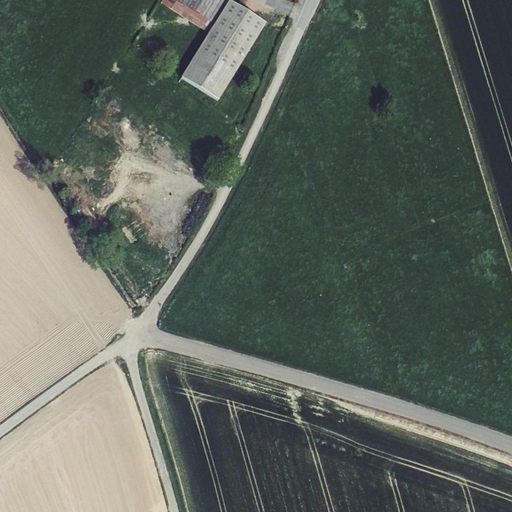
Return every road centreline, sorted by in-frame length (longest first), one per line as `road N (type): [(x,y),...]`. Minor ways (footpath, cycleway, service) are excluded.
road 1 (track): [(511,446),(157,339),(134,340)]
road 2 (track): [(299,28),(212,216),(134,340)]
road 3 (track): [(174,511),(134,372),(134,340)]
road 4 (track): [(0,430),(134,340)]
